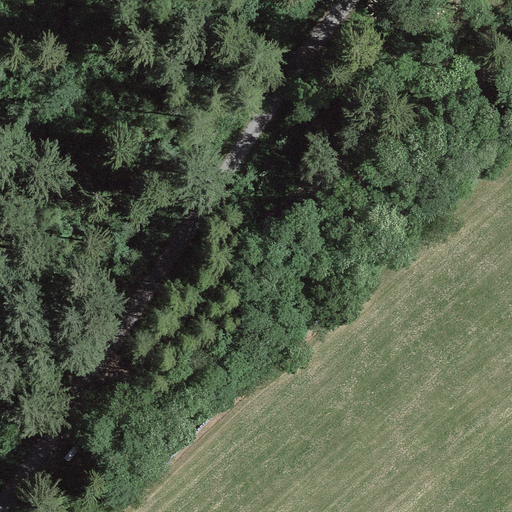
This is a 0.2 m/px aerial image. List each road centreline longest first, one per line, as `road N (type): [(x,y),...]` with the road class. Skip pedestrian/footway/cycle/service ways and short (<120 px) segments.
road 1 (unclassified): [(3,511),(198,211),(349,0)]
road 2 (track): [(66,416),(133,372),(279,218),(511,55)]
